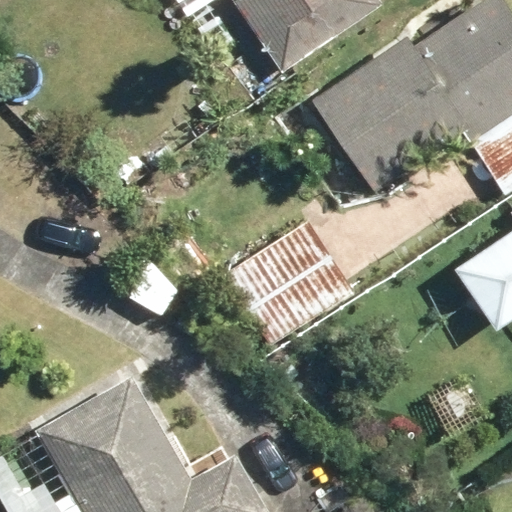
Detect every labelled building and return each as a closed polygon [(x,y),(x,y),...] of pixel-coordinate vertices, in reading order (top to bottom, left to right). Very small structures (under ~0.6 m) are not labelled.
[(397,4),(394,0),(180,0),(194,21),(226,0),(243,0),(296,73),(397,4)] [(473,134),(511,190),(511,0),(494,0),(426,46),(418,35),(323,100),(387,193),(473,134)] [(25,49),(50,81),(73,63),(47,30),(25,49)] [(236,278),(282,347),(364,293),(317,223),(236,278)] [(511,332),(511,239),(468,270),(511,333),(511,332)] [(197,467),(145,378),(45,434),(89,511),(283,511),(250,457),(241,463),(230,446),(197,467)]
